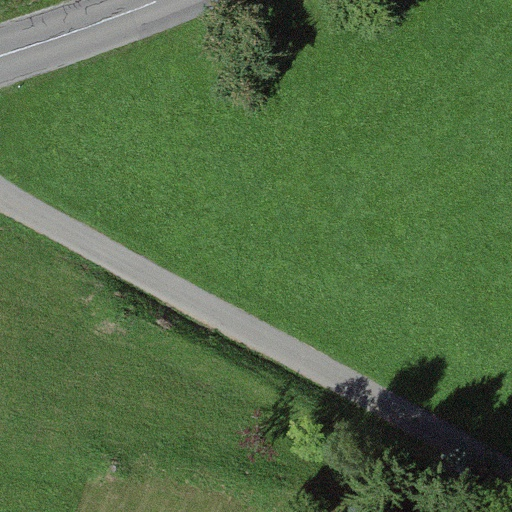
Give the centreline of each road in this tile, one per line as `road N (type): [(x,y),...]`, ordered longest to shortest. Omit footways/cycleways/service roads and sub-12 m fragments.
road 1 (residential): [(511,483),(0,192)]
road 2 (tertiary): [(0,60),(165,0)]
